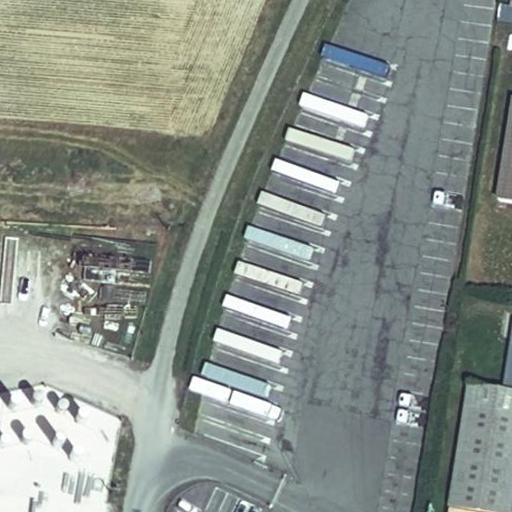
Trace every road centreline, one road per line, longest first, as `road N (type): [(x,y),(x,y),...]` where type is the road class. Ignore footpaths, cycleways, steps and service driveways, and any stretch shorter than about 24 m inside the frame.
road 1 (unclassified): [(283,0),(134,377),(129,511)]
road 2 (unknown): [(132,431),(317,511)]
road 3 (unknown): [(132,431),(89,378),(0,366)]
